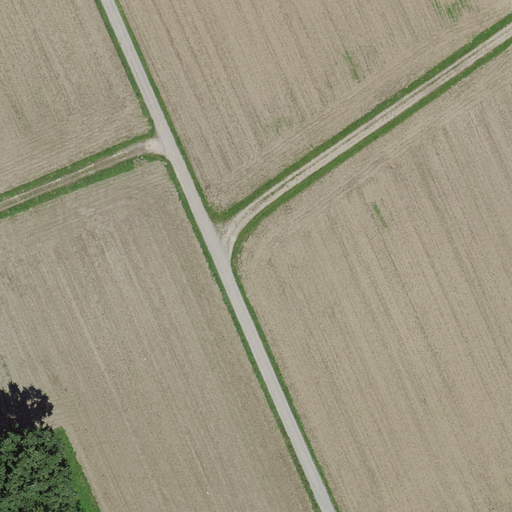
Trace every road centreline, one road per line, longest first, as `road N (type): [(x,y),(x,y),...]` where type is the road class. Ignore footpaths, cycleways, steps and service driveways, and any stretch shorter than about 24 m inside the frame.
road 1 (track): [(333,511),(109,0)]
road 2 (track): [(215,241),(511,33)]
road 3 (track): [(170,137),(0,205)]
